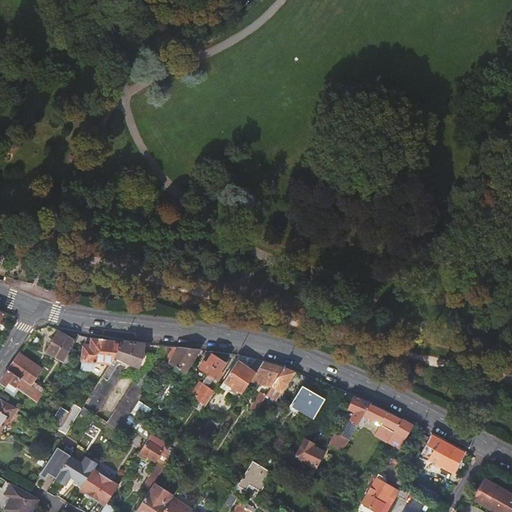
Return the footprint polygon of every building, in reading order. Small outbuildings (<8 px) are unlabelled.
[(0,265),(8,250),(0,245),(0,265)] [(45,351),(63,361),(70,349),(74,341),(56,331),(45,351)] [(91,337),(90,343),(83,342),(81,359),(111,363),(125,341),(91,337)] [(144,349),(145,343),(125,341),(111,363),(96,387),(84,406),(95,413),(106,395),(126,363),(133,364),(137,365),(139,365),(142,363),(144,361),(146,359),(147,355),(148,351),(147,349),(144,349)] [(163,364),(165,360),(172,348),(159,347),(155,360),(163,364)] [(169,362),(178,349),(172,348),(165,360),(169,362)] [(76,352),(70,349),(63,361),(57,371),(64,375),(76,352)] [(175,369),(180,372),(184,374),(199,351),(178,349),(169,362),(168,364),(175,369)] [(7,370),(30,386),(33,382),(41,370),(18,354),(7,370)] [(207,375),(218,359),(211,355),(205,363),(203,362),(198,370),(207,375)] [(205,380),(201,385),(196,393),(200,396),(207,401),(213,393),(207,389),(213,380),(216,382),(216,381),(228,364),(219,358),(218,359),(207,375),(205,380)] [(240,364),(248,370),(250,366),(242,361),(240,364)] [(250,381),(271,387),(283,368),(262,363),(254,374),(250,381)] [(236,369),(233,367),(223,382),(241,394),(250,381),(254,374),(248,370),(240,364),(236,369)] [(271,387),(266,395),(274,401),(280,392),(280,393),(294,373),(283,368),(271,387)] [(36,402),(42,394),(30,386),(7,370),(1,379),(0,380),(0,383),(5,386),(5,387),(8,383),(14,387),(36,402)] [(122,425),(128,415),(151,381),(144,376),(137,387),(133,385),(130,389),(107,424),(114,428),(118,431),(122,425)] [(30,386),(42,394),(44,390),(33,382),(30,386)] [(191,390),(196,393),(201,385),(196,382),(191,390)] [(241,394),(223,382),(220,387),(237,399),(241,394)] [(289,406),(313,419),(323,401),(300,388),(289,406)] [(249,410),(254,413),(265,396),(261,393),(257,399),(256,399),(249,410)] [(347,395),(343,393),(338,402),(343,404),(347,395)] [(345,407),(353,411),(340,435),(350,440),(356,427),(368,404),(352,395),(345,407)] [(0,427),(6,418),(8,419),(15,408),(0,399),(0,427)] [(389,439),(399,420),(368,404),(356,427),(359,428),(364,418),(379,426),(376,432),(389,439)] [(61,425),(58,430),(65,435),(81,409),(74,405),(69,412),(60,407),(52,419),(61,425)] [(128,415),(122,425),(147,440),(150,434),(153,431),(128,415)] [(411,426),(399,420),(389,439),(387,443),(399,449),(411,426)] [(348,440),(334,432),(328,443),(343,451),(348,440)] [(389,439),(376,432),(374,436),(387,443),(389,439)] [(169,447),(163,442),(150,434),(147,440),(138,454),(145,458),(147,456),(154,461),(160,452),(162,450),(166,452),(164,455),(160,458),(140,490),(146,493),(153,483),(175,450),(169,447)] [(452,472),(462,453),(429,436),(419,454),(452,472)] [(180,443),(175,450),(178,452),(187,439),(183,437),(180,443)] [(174,439),(169,447),(175,450),(180,443),(174,439)] [(304,441),(295,458),(315,469),(323,452),(311,447),(312,445),(304,441)] [(71,454),(55,478),(65,485),(69,478),(73,481),(72,483),(80,488),(93,468),(94,469),(97,464),(85,456),(82,461),(71,454)] [(248,486),(260,494),(272,474),(252,462),(238,484),(236,486),(244,492),(248,486)] [(78,490),(97,502),(112,480),(94,469),(93,468),(80,488),(79,489),(78,490)] [(369,511),(386,511),(390,506),(384,503),(392,488),(390,488),(390,486),(387,484),(385,485),(382,483),(384,479),(377,475),(359,506),(369,511)] [(118,484),(112,480),(97,502),(103,506),(118,484)] [(494,511),(511,511),(511,499),(481,482),(471,499),(494,511)] [(30,511),(38,499),(10,483),(4,494),(10,499),(5,509),(10,511),(30,511)] [(161,511),(167,504),(171,497),(173,495),(153,483),(146,493),(134,511),(135,511),(161,511)] [(390,506),(395,497),(398,492),(392,488),(384,503),(390,506)] [(407,493),(399,489),(398,492),(395,497),(403,501),(407,493)] [(188,511),(181,508),(183,505),(171,498),(167,505),(162,511),(188,511)] [(108,502),(101,511),(117,511),(119,509),(108,502)] [(239,505),(249,511),(252,511),(254,510),(241,502),(239,505)]
